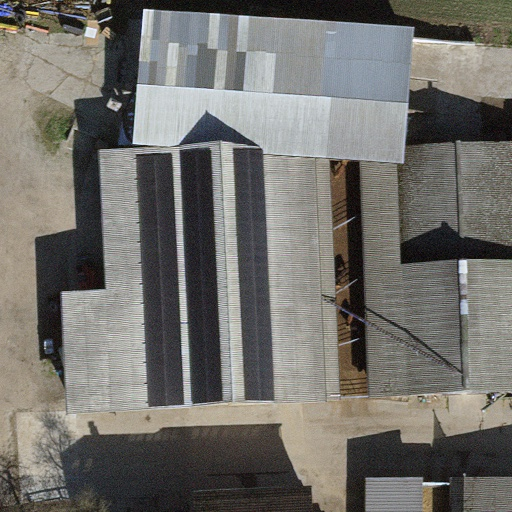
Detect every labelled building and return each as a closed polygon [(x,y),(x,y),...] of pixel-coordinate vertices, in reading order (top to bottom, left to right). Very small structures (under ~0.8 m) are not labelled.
[(152,0),(145,139),(61,138),(82,406),(341,380),(321,150),(413,149),(425,14),(239,0),(152,0)] [(511,150),(362,157),(372,403),(511,396),(511,150)] [(314,511),(313,481),(132,488),(132,511),(314,511)] [(423,511),(425,482),(367,481),(366,511),(423,511)] [(511,511),(511,483),(452,483),(452,511),(511,511)]
